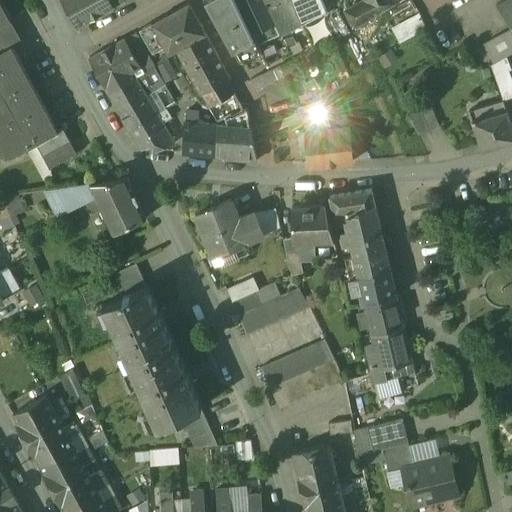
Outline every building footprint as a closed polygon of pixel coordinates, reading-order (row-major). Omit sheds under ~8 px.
[(0,0),(0,23),(11,17),(12,18),(13,17),(3,0),(0,0)] [(64,0),(79,27),(116,6),(112,0),(64,0)] [(259,43),(239,0),(210,0),(242,57),(246,59),(263,49),(259,43)] [(282,31),(267,0),(240,0),(260,42),(282,32),(282,31)] [(273,0),(274,1),(271,3),(276,15),(297,6),(294,0),(273,0)] [(294,0),(297,6),(304,21),(324,11),(329,8),(325,0),(294,0)] [(397,0),(361,0),(347,7),(356,24),(397,0)] [(511,0),(504,0),(498,4),(511,26),(511,0)] [(206,30),(191,1),(189,2),(189,3),(157,20),(156,20),(155,21),(142,29),(155,50),(167,43),(171,50),(177,47),(206,30)] [(297,6),(276,15),(284,31),(304,21),(297,6)] [(329,8),(324,11),(328,18),(334,16),(330,7),(329,8)] [(341,13),(329,18),(339,36),(350,30),(341,13)] [(0,23),(0,50),(11,45),(0,23)] [(333,27),(323,31),(327,39),(336,35),(333,27)] [(511,28),(485,43),(495,62),(511,53),(511,28)] [(232,76),(207,30),(206,30),(177,47),(202,92),(205,91),(229,77),(232,76)] [(145,50),(135,32),(127,37),(137,55),(145,50)] [(260,42),(259,43),(263,49),(264,52),(286,42),(282,32),(260,42)] [(127,37),(93,56),(93,55),(91,56),(92,58),(110,91),(138,76),(135,70),(143,66),(137,55),(127,37)] [(59,128),(13,46),(14,46),(13,44),(11,45),(0,50),(0,142),(9,158),(31,146),(38,142),(51,167),(78,152),(64,126),(59,128)] [(157,65),(138,76),(149,95),(168,84),(157,65)] [(274,68),(253,77),(258,87),(278,78),(274,68)] [(149,95),(138,76),(110,91),(131,128),(159,112),(149,95)] [(229,77),(205,91),(211,102),(235,89),(229,77)] [(311,104),(310,104),(313,111),(320,129),(309,130),(312,164),(314,164),(351,160),(351,161),(353,160),(350,126),(349,126),(336,90),(311,104)] [(511,119),(505,99),(470,109),(484,148),(511,139),(511,119)] [(309,101),(297,108),(303,117),(313,111),(310,104),(311,104),(309,101)] [(432,105),(422,109),(430,129),(441,125),(432,105)] [(167,107),(159,112),(164,121),(173,116),(167,107)] [(248,107),(233,116),(232,113),(226,116),(229,124),(252,126),(249,108),(248,107)] [(430,129),(422,109),(411,113),(420,133),(430,129)] [(200,111),(189,110),(188,120),(199,121),(200,111)] [(159,112),(131,128),(143,148),(152,143),(155,149),(176,142),(164,121),(159,112)] [(212,116),(204,114),(204,122),(211,122),(212,116)] [(188,120),(187,120),(186,152),(187,152),(218,155),(220,123),(211,122),(204,122),(199,121),(188,120)] [(229,124),(220,123),(218,155),(259,159),(253,126),(252,126),(229,124)] [(51,167),(38,142),(31,146),(47,175),(53,171),(51,167)] [(129,177),(91,183),(97,195),(99,200),(103,209),(109,222),(114,233),(148,216),(129,177)] [(91,183),(47,190),(51,196),(59,213),(88,200),(97,195),(91,183)] [(373,187),(332,194),(338,222),(350,218),(350,215),(357,211),(357,208),(377,203),(373,187)] [(47,190),(5,196),(11,212),(12,213),(51,196),(47,190)] [(5,196),(4,194),(0,196),(0,217),(11,212),(5,196)] [(97,195),(88,200),(90,204),(99,200),(97,195)] [(232,198),(198,212),(214,253),(265,232),(257,210),(240,217),(232,198)] [(327,203),(294,204),(295,240),(326,239),(335,239),(327,203)] [(377,203),(357,208),(357,211),(350,215),(350,218),(338,222),(338,223),(346,221),(348,230),(341,232),(344,245),(352,243),(384,235),(377,203)] [(103,209),(93,214),(99,226),(109,222),(103,209)] [(11,212),(0,217),(4,228),(15,223),(11,214),(12,213),(11,212)] [(384,235),(352,243),(355,254),(347,256),(352,277),(392,267),(384,235)] [(339,256),(335,239),(326,239),(327,251),(328,251),(329,258),(339,256)] [(300,249),(288,252),(290,263),(294,273),(304,271),(300,249)] [(138,262),(118,271),(123,282),(143,273),(138,262)] [(392,267),(352,277),(356,292),(363,290),(366,302),(398,294),(392,267)] [(143,273),(123,282),(128,293),(148,284),(143,273)] [(128,293),(105,304),(159,426),(183,415),(203,406),(149,284),(148,284),(128,293)] [(300,286),(290,291),(299,311),(310,306),(300,286)] [(257,290),(234,300),(239,313),(250,308),(260,304),(262,303),(257,290)] [(290,291),(280,295),(289,315),(299,311),(290,291)] [(398,294),(366,302),(368,311),(360,313),(363,327),(371,325),(373,333),(373,334),(406,326),(398,294)] [(289,315),(280,295),(270,299),(279,319),(289,315)] [(279,319),(270,299),(262,303),(260,304),(269,324),(279,319)] [(269,324),(260,304),(250,308),(259,328),(269,324)] [(259,328),(250,308),(239,313),(248,333),(259,328)] [(406,326),(373,334),(376,343),(367,345),(375,381),(416,371),(406,326)] [(373,333),(365,335),(367,345),(376,343),(373,334),(373,333)] [(326,338),(313,344),(321,364),(336,358),(326,338)] [(313,344),(303,348),(312,368),(321,364),(313,344)] [(303,348),(293,352),(302,372),(312,368),(303,348)] [(293,352),(283,357),(292,377),(302,372),(293,352)] [(283,357),(273,361),(282,381),(292,377),(283,357)] [(282,381),(271,386),(281,408),(345,380),(336,358),(321,364),(312,368),(302,372),(292,377),(282,381)] [(273,361),(262,366),(271,386),(282,381),(273,361)] [(85,393),(74,367),(64,372),(75,398),(85,393)] [(48,394),(15,412),(19,421),(17,422),(27,439),(62,419),(59,414),(68,409),(62,396),(52,401),(48,394)] [(93,404),(77,412),(91,436),(104,429),(93,404)] [(203,406),(183,415),(188,426),(208,417),(203,406)] [(404,416),(369,425),(375,449),(384,447),(409,440),(404,416)] [(208,417),(188,426),(192,436),(212,427),(208,417)] [(62,419),(27,439),(35,455),(37,454),(42,463),(75,444),(72,438),(82,433),(75,421),(65,426),(62,419)] [(352,419),(330,422),(331,433),(353,431),(352,419)] [(212,427),(192,436),(196,445),(197,445),(220,443),(212,427)] [(409,440),(384,447),(390,471),(405,467),(404,466),(415,464),(409,440)] [(330,443),(294,451),(300,477),(299,477),(303,491),(340,482),(330,443)] [(75,444),(42,463),(46,471),(45,472),(53,488),(89,469),(86,463),(96,458),(89,445),(79,450),(75,444)] [(162,451),(152,452),(153,460),(163,459),(162,451)] [(415,464),(404,466),(405,467),(414,507),(415,507),(415,503),(457,493),(458,497),(460,497),(450,456),(415,464)] [(89,469),(53,488),(62,504),(64,503),(68,511),(102,493),(99,487),(108,482),(101,469),(92,475),(89,469)] [(5,475),(5,474),(0,476),(0,511),(17,511),(24,509),(23,508),(5,476),(5,475)] [(346,511),(340,482),(303,491),(306,505),(307,505),(308,511),(346,511)] [(364,487),(354,489),(356,499),(366,497),(364,487)] [(230,488),(217,489),(219,511),(231,511),(231,504),(230,488)] [(238,503),(237,488),(230,488),(231,504),(238,503)] [(206,511),(205,490),(192,491),(193,511),(206,511)] [(175,511),(174,492),(161,493),(162,511),(175,511)] [(102,493),(68,511),(112,511),(122,507),(115,494),(105,500),(102,493)] [(262,493),(249,494),(250,511),(249,511),(270,511),(263,511),(262,493)] [(367,499),(356,502),(358,510),(369,508),(367,499)]
